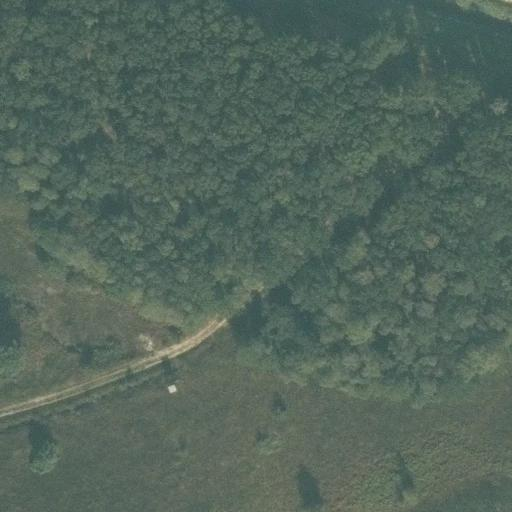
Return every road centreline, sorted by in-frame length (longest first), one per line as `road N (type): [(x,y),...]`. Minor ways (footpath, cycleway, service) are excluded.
road 1 (track): [(0,414),(133,368),(193,337),(384,172),(496,57)]
road 2 (track): [(496,57),(311,0)]
